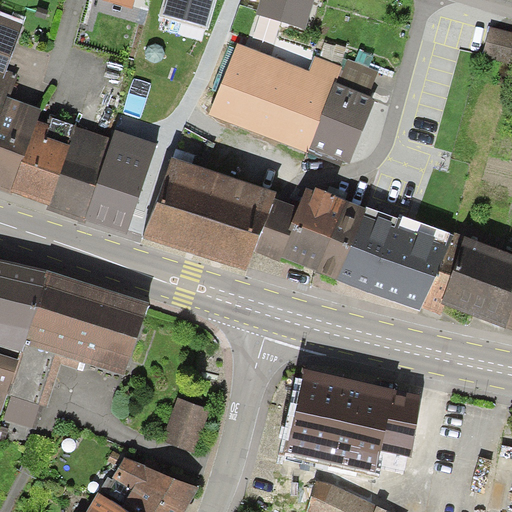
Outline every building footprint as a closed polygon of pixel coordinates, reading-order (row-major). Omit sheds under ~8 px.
[(91,0),(132,11),(135,0),(91,0)] [(167,0),(163,16),(208,29),(215,0),(167,0)] [(261,0),(256,16),(306,32),(316,0),(261,0)] [(22,25),(0,16),(0,74),(6,77),(8,71),(22,25)] [(511,33),(491,28),(483,58),(511,65),(511,33)] [(310,73),(238,46),(209,117),(308,155),(310,150),(335,85),(336,86),(342,68),(315,58),(310,73)] [(338,86),(368,98),(379,72),(348,60),(338,86)] [(6,77),(0,74),(0,192),(11,197),(12,195),(22,165),(25,166),(39,125),(42,112),(11,100),(19,75),(8,71),(6,77)] [(336,86),(335,85),(310,150),(350,166),(363,133),(375,101),(368,98),(338,86),(336,86)] [(12,195),(50,208),(49,211),(85,224),(112,140),(77,128),(70,149),(45,140),(49,128),(39,125),(25,166),(22,165),(12,195)] [(158,146),(114,132),(112,140),(85,224),(128,237),(158,146)] [(276,196),(171,160),(144,239),(248,276),(255,256),(275,201),(276,196)] [(317,275),(346,204),(309,189),(300,209),(289,235),(292,237),(282,261),(317,275)] [(300,209),(275,201),(255,256),(281,265),(282,261),(292,237),(289,235),(300,209)] [(337,283),(369,212),(346,204),(317,275),(337,283)] [(370,294),(399,222),(369,212),(337,283),(370,296),(370,294)] [(399,222),(370,294),(420,313),(422,311),(455,237),(401,218),(399,222)] [(441,308),(466,240),(455,237),(422,311),(442,318),(445,309),(441,308)] [(511,257),(466,240),(441,308),(445,309),(506,333),(507,330),(511,314),(511,257)] [(43,283),(47,273),(10,264),(0,260),(0,347),(24,354),(26,347),(47,284),(43,283)] [(149,307),(47,273),(43,283),(47,284),(26,347),(24,354),(8,396),(48,408),(63,359),(125,380),(149,307)] [(0,356),(0,416),(19,362),(0,356)] [(344,381),(304,372),(286,456),(377,476),(378,471),(403,476),(407,460),(408,460),(422,398),(344,381)] [(178,400),(162,444),(195,455),(210,411),(178,400)] [(148,470),(125,460),(112,481),(109,479),(98,495),(126,511),(186,511),(199,491),(148,470)] [(384,511),(332,486),(315,483),(307,511),(384,511)] [(126,511),(98,495),(88,511),(126,511)]
